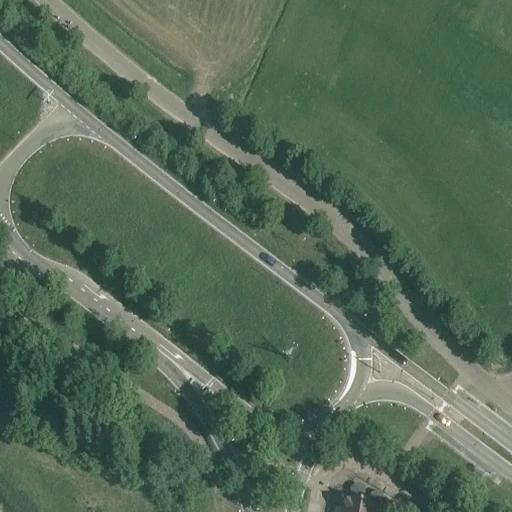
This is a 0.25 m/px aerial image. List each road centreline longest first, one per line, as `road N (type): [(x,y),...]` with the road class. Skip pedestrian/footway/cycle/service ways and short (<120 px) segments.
road 1 (unclassified): [(503,402),(434,339),(347,236),(43,0)]
road 2 (secondary): [(352,325),(95,126)]
road 3 (secondary): [(145,340),(257,419),(294,426),(336,415)]
road 4 (secondary): [(336,415),(366,396),(404,395),(511,475)]
road 5 (tertiary): [(145,340),(193,402),(248,511)]
road 6 (secondary): [(511,447),(352,325)]
road 7 (secondary): [(95,126),(0,42)]
road 8 (secondary): [(95,126),(61,124),(34,137),(0,184)]
